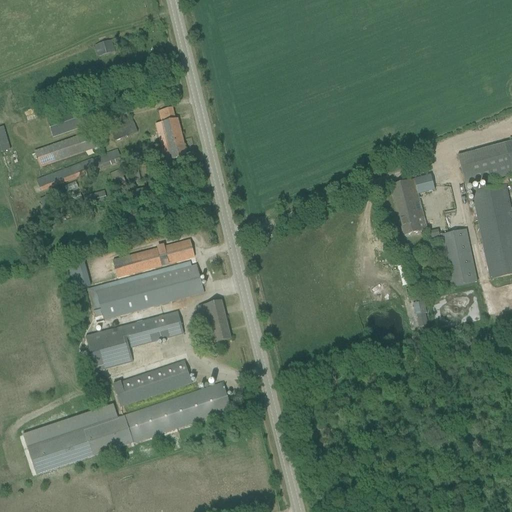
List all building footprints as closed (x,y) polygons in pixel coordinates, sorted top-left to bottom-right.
[(112,42),(95,47),(99,58),(115,53),(112,42)] [(96,102),(47,119),(54,139),(93,125),(93,122),(102,119),(96,102)] [(132,119),(110,128),(116,142),(138,133),(132,119)] [(164,160),(170,158),(171,161),(187,157),(178,120),(175,121),(162,123),(155,125),(162,151),(164,160)] [(0,126),(0,152),(9,150),(3,126),(0,126)] [(95,131),(35,152),(40,169),(101,148),(95,131)] [(466,188),(511,175),(511,142),(458,157),(466,188)] [(78,165),(37,180),(41,193),(122,162),(117,150),(101,156),(101,157),(78,166),(78,165)] [(154,173),(152,165),(143,167),(144,175),(154,173)] [(109,175),(115,190),(126,186),(120,170),(109,175)] [(169,177),(170,183),(187,179),(186,175),(182,176),(176,178),(175,175),(169,177)] [(392,186),(405,237),(420,233),(427,232),(424,219),(417,193),(434,189),(431,176),(392,186)] [(511,208),(511,209),(506,187),(472,194),(479,227),(475,228),(477,237),(481,236),(490,280),(511,275),(511,216),(511,215),(511,208)] [(133,192),(135,198),(154,195),(153,188),(133,192)] [(437,230),(429,233),(432,240),(440,237),(437,230)] [(451,288),(477,283),(466,231),(440,236),(451,288)] [(117,279),(194,258),(190,242),(114,262),(117,279)] [(72,289),(89,286),(84,261),(68,263),(72,289)] [(190,263),(88,291),(96,321),(95,321),(96,325),(97,325),(104,323),(104,321),(204,294),(197,267),(192,268),(190,263)] [(402,288),(404,287),(408,286),(403,267),(397,268),(402,288)] [(216,344),(231,340),(221,302),(198,308),(205,335),(208,346),(216,344)] [(424,303),(418,304),(421,316),(427,314),(424,303)] [(184,334),(178,313),(123,327),(86,337),(90,352),(80,354),(82,362),(91,360),(95,374),(133,364),(129,349),(184,334)] [(193,384),(196,383),(194,377),(190,378),(185,363),(121,384),(121,383),(113,386),(120,409),(193,384)] [(126,447),(232,411),(222,384),(125,417),(118,419),(113,406),(23,436),(27,451),(28,451),(36,476),(54,471),(63,467),(126,447)]
